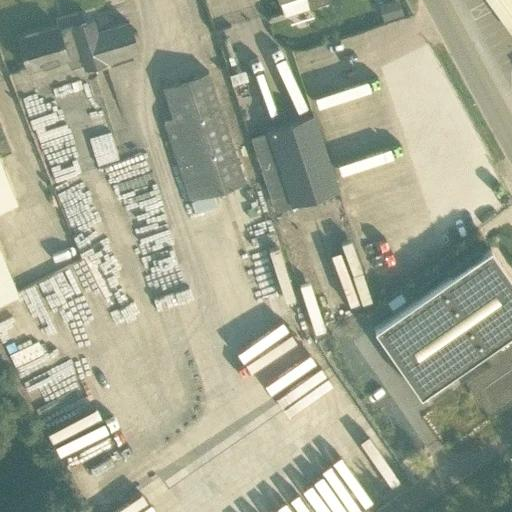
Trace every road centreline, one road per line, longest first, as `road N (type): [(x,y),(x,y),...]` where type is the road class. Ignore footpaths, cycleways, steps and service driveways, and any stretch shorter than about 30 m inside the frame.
road 1 (unknown): [(140,0),(158,146),(222,322),(188,364),(154,386)]
road 2 (unclassified): [(511,132),(439,0)]
road 3 (unclassified): [(396,511),(511,429)]
